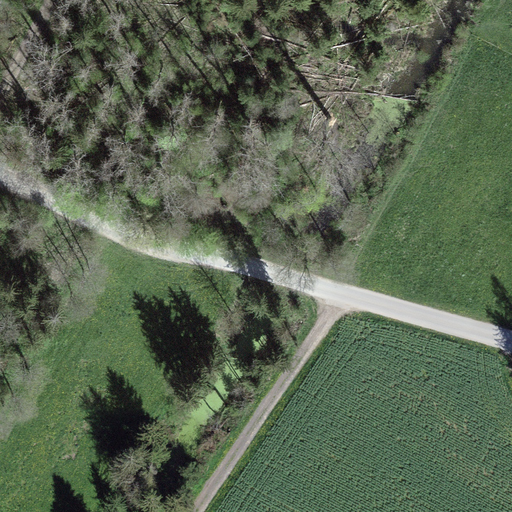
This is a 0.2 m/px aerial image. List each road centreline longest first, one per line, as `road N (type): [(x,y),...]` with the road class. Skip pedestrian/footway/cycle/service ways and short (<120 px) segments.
road 1 (unclassified): [(122,217),(339,293),(511,327)]
road 2 (track): [(339,293),(198,511)]
road 3 (track): [(122,217),(0,164)]
